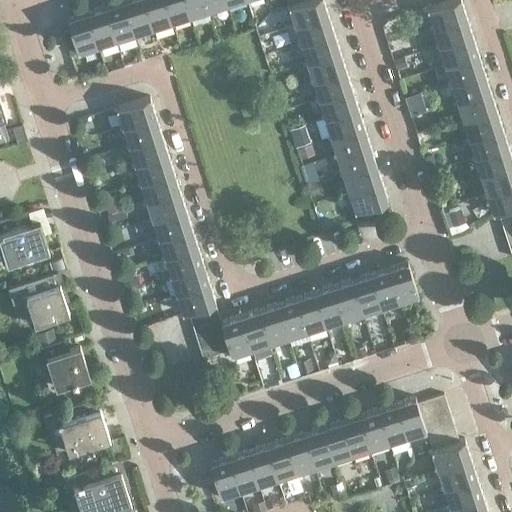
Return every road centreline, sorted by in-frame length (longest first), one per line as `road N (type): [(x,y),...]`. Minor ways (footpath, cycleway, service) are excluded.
road 1 (residential): [(428,232),(233,296),(158,64),(43,102)]
road 2 (residential): [(151,442),(43,102)]
road 3 (residential): [(151,442),(461,342)]
road 4 (residential): [(428,232),(353,1)]
